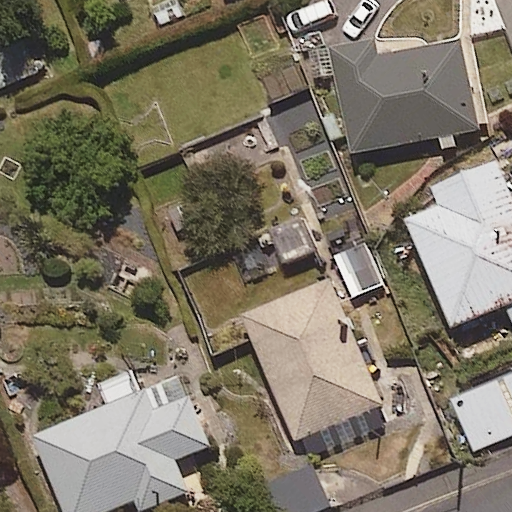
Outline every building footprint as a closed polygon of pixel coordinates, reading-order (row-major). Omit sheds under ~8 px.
[(0,88),(49,66),(36,36),(0,52),(0,88)] [(462,41),(379,60),(375,43),(329,54),(353,157),(481,127),(462,41)] [(511,319),(511,201),(496,163),(432,190),(439,207),(406,221),(451,328),(506,305),(511,319)] [(315,253),(301,218),(257,236),(271,271),(315,253)] [(381,285),(364,246),(336,259),(353,297),(381,285)] [(209,332),(219,355),(253,341),(302,458),(388,421),(329,281),(243,318),(209,332)] [(181,460),(218,445),(190,375),(36,435),(66,511),(107,511),(138,500),(142,511),(144,511),(193,493),(181,460)] [(474,453),(511,436),(511,376),(453,401),(474,453)] [(326,511),(329,511),(311,466),(256,488),(265,511),(326,511)]
